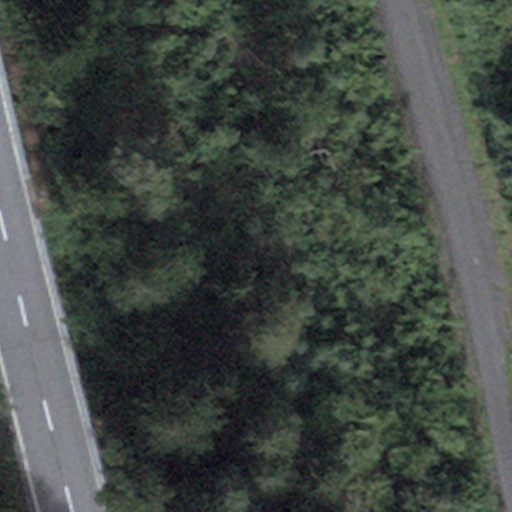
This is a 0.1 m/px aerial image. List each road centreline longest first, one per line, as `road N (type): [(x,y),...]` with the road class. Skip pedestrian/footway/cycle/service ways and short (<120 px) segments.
road 1 (track): [(401,0),(466,255),(511,483)]
road 2 (primary): [(0,214),(74,511)]
